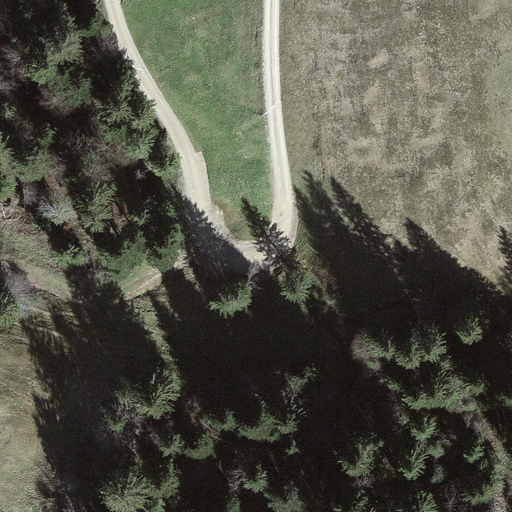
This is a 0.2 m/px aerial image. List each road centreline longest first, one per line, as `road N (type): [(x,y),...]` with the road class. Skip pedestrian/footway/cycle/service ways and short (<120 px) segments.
road 1 (track): [(272,0),(283,215),(274,246),(246,257),(208,237),(183,144),(132,58),(111,0)]
road 2 (track): [(0,258),(68,290),(113,295),(208,237)]
